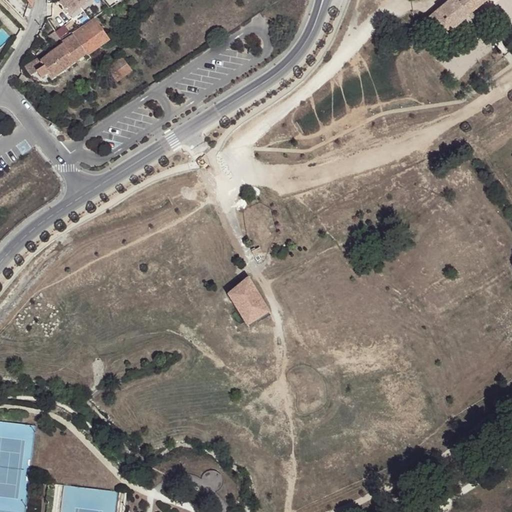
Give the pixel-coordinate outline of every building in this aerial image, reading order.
[(63,0),(60,3),(71,17),(92,0),(63,0)] [(480,16),(475,10),(487,0),(463,0),(459,3),(456,0),(450,0),(428,19),(443,37),(455,27),(461,22),(463,25),(466,29),(475,22),(474,21),(480,16)] [(31,76),(37,72),(41,78),(48,74),(52,80),(76,63),(76,62),(87,54),(87,55),(110,39),(109,38),(97,22),(77,36),(76,33),(61,43),(62,45),(42,61),(40,58),(25,67),(31,76)] [(55,32),(49,36),(54,43),(60,40),(55,32)] [(107,69),(117,82),(132,71),(122,57),(107,69)] [(251,250),(255,257),(259,255),(263,253),(260,247),(255,249),(255,248),(251,250)] [(228,294),(247,326),(270,313),(248,277),(228,294)]
